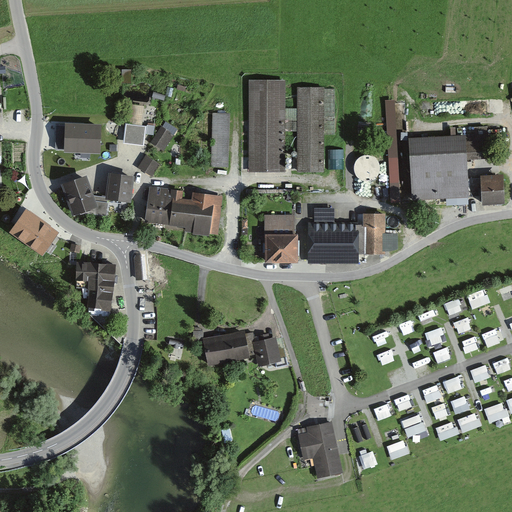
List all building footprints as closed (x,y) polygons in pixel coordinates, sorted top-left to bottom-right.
[(287,84),(251,84),(250,172),(287,172),(287,133),(299,133),(298,173),(326,173),(327,90),(299,90),(299,111),(286,110),(287,84)] [(395,101),(386,101),(392,204),(401,203),(395,101)] [(231,113),(213,113),(211,167),(229,168),(231,113)] [(178,130),(166,122),(152,143),(164,151),(178,130)] [(101,125),(65,124),(64,153),(100,154),(101,125)] [(146,126),(126,124),(124,144),(144,146),(146,126)] [(490,135),(411,140),(414,199),(468,196),(466,159),(491,157),(490,135)] [(160,164),(147,156),(139,168),(153,176),(160,164)] [(133,174),(110,171),(107,198),(129,201),(133,174)] [(88,175),(63,184),(74,213),(98,205),(88,175)] [(505,176),(482,177),(483,204),(507,203),(505,176)] [(222,196),(192,193),(191,201),(181,200),(182,192),(149,188),(145,221),(187,226),(186,233),(217,237),(222,196)] [(60,233),(27,210),(11,233),(44,256),(60,233)] [(384,215),(365,215),(365,226),(357,226),(357,254),(384,254),(384,215)] [(293,216),(268,216),(268,243),(264,243),(264,252),(267,252),(267,261),(296,261),(296,236),(294,236),(293,232),(293,216)] [(310,224),(310,262),(357,262),(357,254),(357,226),(357,224),(310,224)] [(83,246),(73,243),(71,250),(81,253),(83,246)] [(144,257),(137,258),(139,280),(146,279),(144,257)] [(116,265),(78,263),(77,288),(85,288),(86,297),(91,297),(89,307),(110,309),(116,265)] [(468,295),(475,309),(492,301),(486,287),(468,295)] [(451,315),(464,309),(460,297),(446,303),(451,315)] [(456,320),(459,332),(473,329),(470,317),(456,320)] [(443,328),(429,332),(433,346),(448,341),(443,328)] [(489,344),(500,339),(496,328),(484,332),(489,344)] [(202,332),(195,331),(194,347),(201,347),(202,332)] [(253,332),(205,341),(209,363),(257,354),(253,332)] [(261,342),(258,343),(263,363),(276,360),(272,340),(269,341),(268,335),(260,337),(261,342)] [(470,351),(481,347),(477,335),(466,339),(470,351)] [(284,359),(290,357),(284,336),(279,337),(284,359)] [(435,350),(439,363),(454,359),(450,346),(435,350)] [(499,374),(511,368),(511,364),(509,356),(494,362),(499,374)] [(472,369),(477,382),(492,376),(487,363),(472,369)] [(453,390),(465,385),(461,374),(449,378),(453,390)] [(424,388),(428,402),(443,398),(439,384),(424,388)] [(457,409),(466,406),(464,396),(454,399),(457,409)] [(491,423),(510,416),(505,401),(486,408),(491,423)] [(465,432),(483,425),(478,411),(460,418),(465,432)] [(455,420),(437,427),(442,440),(460,433),(455,420)] [(410,437),(428,430),(425,421),(407,427),(410,437)] [(341,473),(330,423),(308,428),(309,436),(302,437),(307,461),(318,459),(322,477),(341,473)] [(359,427),(363,439),(372,437),(368,424),(359,427)] [(230,428),(221,429),(224,442),(232,441),(230,428)] [(406,439),(389,445),(394,458),(411,453),(406,439)] [(361,455),(366,469),(380,464),(375,450),(361,455)]
